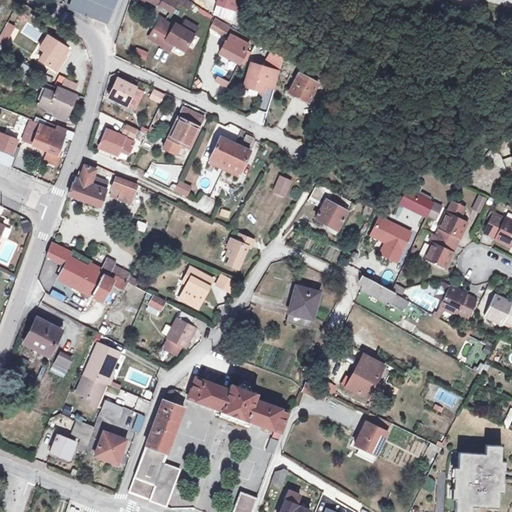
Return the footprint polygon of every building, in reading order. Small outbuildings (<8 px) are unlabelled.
[(72,0),(71,6),(78,8),(77,10),(107,22),(112,11),(115,4),(115,0),(72,0)] [(178,0),(148,0),(160,7),(161,6),(171,11),(172,12),(177,2),(178,0)] [(189,8),(192,3),(187,0),(178,0),(177,2),(189,8)] [(217,0),(216,5),(236,12),(239,0),(217,0)] [(25,12),(19,15),(23,21),(28,18),(25,12)] [(227,42),(226,42),(220,53),(239,64),(246,53),(245,52),(249,45),(231,35),(234,29),(216,18),(211,28),(229,38),(227,42)] [(163,45),(167,38),(159,33),(165,21),(161,19),(150,38),(155,40),(163,45)] [(185,51),(198,28),(186,21),(182,28),(176,24),(174,26),(165,21),(159,33),(167,38),(163,45),(163,46),(170,51),(174,45),(185,51)] [(8,24),(0,38),(8,41),(15,28),(8,24)] [(26,24),(21,36),(38,42),(42,30),(26,24)] [(234,29),(231,35),(249,45),(252,39),(240,32),(234,29)] [(48,36),(40,49),(45,52),(40,60),(58,71),(63,62),(60,60),(63,54),(67,48),(48,36)] [(149,53),(137,49),(134,55),(146,60),(149,53)] [(0,60),(34,79),(38,71),(2,52),(0,55),(0,60)] [(266,64),(282,66),(284,55),(268,52),(266,64)] [(274,90),(279,73),(250,65),(244,89),(264,93),(265,88),(274,90)] [(0,76),(6,79),(10,70),(0,66),(0,76)] [(316,77),(324,81),(327,76),(319,72),(316,77)] [(318,83),(298,73),(289,92),(309,102),(318,83)] [(334,94),(339,82),(327,76),(324,81),(321,88),(334,94)] [(118,78),(109,97),(127,106),(136,88),(118,78)] [(73,94),(77,85),(66,80),(62,89),(73,94)] [(73,94),(48,83),(45,89),(43,94),(42,95),(43,96),(40,104),(56,111),(54,115),(66,120),(68,115),(72,106),(75,108),(79,97),(73,94)] [(160,102),(163,95),(154,91),(151,98),(160,102)] [(196,116),(197,113),(184,107),(182,110),(196,116)] [(264,124),(266,114),(250,109),(248,120),(264,124)] [(190,148),(205,117),(197,113),(196,116),(182,110),(164,148),(176,154),(180,147),(181,144),(190,148)] [(26,142),(47,150),(56,126),(53,125),(46,122),(45,125),(31,120),(24,137),(28,138),(26,142)] [(142,140),(145,134),(126,125),(122,132),(138,140),(139,138),(142,140)] [(43,160),(57,165),(60,155),(58,154),(65,135),(65,134),(67,130),(56,126),(47,150),(43,160)] [(18,139),(19,134),(11,130),(9,135),(18,139)] [(134,141),(107,130),(99,147),(117,155),(121,147),(130,151),(134,141)] [(18,139),(9,135),(4,134),(0,131),(0,147),(12,153),(18,139)] [(225,166),(236,144),(221,137),(211,159),(209,162),(224,169),(225,166)] [(240,173),(250,151),(236,144),(225,166),(224,169),(239,176),(240,173)] [(89,189),(94,176),(96,170),(86,166),(84,173),(82,179),(78,178),(76,177),(74,183),(73,183),(69,195),(80,199),(84,188),(89,189)] [(101,206),(109,182),(94,176),(89,189),(84,188),(80,199),(83,200),(101,206)] [(123,185),(124,180),(117,177),(112,191),(113,191),(120,194),(124,185),(123,185)] [(275,191),(278,192),(284,179),(280,177),(275,191)] [(285,195),(291,182),(284,179),(278,192),(285,195)] [(138,185),(134,183),(124,180),(123,185),(124,185),(120,194),(118,198),(131,203),(136,190),(138,185)] [(192,187),(179,181),(175,190),(188,196),(192,187)] [(419,192),(422,187),(415,183),(411,189),(418,193),(419,192)] [(348,212),(353,203),(318,184),(310,197),(324,204),(322,207),(316,218),(325,223),(338,230),(348,212)] [(411,209),(418,194),(409,188),(401,203),(409,208),(411,209)] [(431,200),(432,198),(419,192),(418,193),(431,200)] [(426,217),(434,202),(418,194),(411,209),(426,217)] [(473,209),(479,212),(486,198),(480,195),(473,209)] [(322,207),(324,204),(310,197),(309,200),(322,207)] [(352,214),(356,206),(356,204),(353,203),(348,212),(352,214)] [(428,216),(435,219),(442,206),(435,203),(428,216)] [(447,212),(436,236),(456,245),(467,222),(459,217),(463,209),(452,203),(447,212)] [(363,212),(370,215),(373,209),(366,205),(363,212)] [(492,217),(484,233),(511,246),(511,221),(491,211),(489,215),(492,217)] [(356,214),(353,225),(363,228),(367,217),(356,214)] [(397,262),(411,232),(390,222),(380,217),(371,235),(382,240),(386,243),(383,249),(390,252),(388,257),(397,262)] [(30,220),(23,222),(26,231),(33,228),(30,220)] [(144,231),(147,224),(139,222),(136,229),(144,231)] [(336,234),(338,230),(325,223),(323,227),(336,234)] [(251,248),(254,241),(254,240),(248,238),(240,234),(237,241),(231,239),(227,247),(229,249),(226,255),(230,257),(227,264),(238,269),(248,247),(251,248)] [(445,269),(456,245),(436,236),(433,234),(430,241),(433,243),(425,260),(445,269)] [(91,262),(90,263),(72,253),(73,253),(52,242),(47,255),(65,265),(58,279),(91,296),(104,270),(102,268),(93,264),(91,262)] [(388,257),(390,252),(383,249),(380,254),(388,257)] [(114,266),(116,262),(107,258),(102,268),(104,270),(111,273),(114,266)] [(122,279),(126,273),(114,266),(111,273),(122,279)] [(180,299),(198,308),(213,280),(191,268),(187,276),(191,278),(187,286),(180,299)] [(127,282),(122,279),(111,273),(104,270),(91,296),(103,302),(109,289),(111,285),(121,290),(122,291),(127,282)] [(390,284),(395,273),(387,270),(383,281),(390,284)] [(230,292),(235,282),(221,275),(217,285),(230,292)] [(135,286),(138,281),(130,276),(130,277),(127,282),(135,286)] [(187,286),(191,278),(187,276),(183,283),(187,286)] [(400,296),(392,292),(366,278),(363,276),(360,281),(363,287),(362,289),(373,295),(377,298),(389,304),(390,302),(404,311),(406,306),(408,304),(410,305),(411,303),(400,296)] [(400,296),(404,289),(395,284),(392,292),(400,296)] [(118,294),(121,290),(111,285),(109,289),(118,294)] [(313,320),(320,292),(296,286),(291,304),(289,303),(287,313),(288,313),(313,320)] [(443,300),(449,286),(438,290),(436,295),(437,297),(443,300)] [(466,322),(477,300),(449,286),(443,300),(440,306),(445,309),(458,315),(457,317),(466,322)] [(160,311),(165,302),(154,296),(150,305),(160,311)] [(511,304),(511,303),(495,296),(485,315),(511,328),(511,307),(511,304)] [(425,316),(427,312),(411,303),(410,305),(408,304),(406,306),(414,311),(415,309),(425,316)] [(440,319),(445,309),(440,306),(435,316),(440,319)] [(310,329),(313,320),(288,313),(286,323),(310,329)] [(49,355),(61,332),(50,326),(38,319),(25,342),(49,355)] [(202,332),(207,324),(195,319),(191,326),(178,319),(173,328),(167,338),(168,339),(182,346),(186,348),(191,337),(196,329),(202,332)] [(466,333),(467,331),(454,324),(453,326),(466,333)] [(182,346),(168,339),(163,348),(177,355),(182,346)] [(493,349),(494,346),(485,340),(483,343),(493,349)] [(111,371),(119,352),(99,343),(85,374),(106,383),(111,371)] [(449,347),(442,344),(439,350),(445,353),(449,347)] [(487,361),(487,360),(491,353),(492,351),(484,346),(482,352),(485,354),(477,368),(475,366),(472,370),(480,374),(487,361)] [(342,383),(367,397),(383,368),(373,363),(374,360),(364,355),(351,378),(346,375),(342,383)] [(71,361),(60,356),(56,363),(67,369),(71,361)] [(471,369),(475,361),(469,358),(465,365),(471,369)] [(106,383),(109,384),(114,372),(111,371),(106,383)] [(98,402),(106,383),(85,374),(78,393),(87,397),(98,402)] [(252,392),(252,390),(251,386),(245,384),(242,386),(241,388),(232,385),(230,389),(196,377),(188,398),(228,413),(248,420),(276,431),(273,439),(271,438),(267,451),(274,454),(289,411),(255,398),(257,394),(252,392)] [(322,388),(328,390),(328,391),(332,392),(335,385),(331,384),(331,383),(325,380),(322,388)] [(307,383),(303,392),(324,401),(328,392),(307,383)] [(11,393),(4,391),(2,398),(8,401),(11,393)] [(96,406),(98,402),(87,397),(85,402),(96,406)] [(118,420),(123,407),(105,399),(101,412),(118,420)] [(163,400),(146,446),(147,446),(167,454),(184,408),(163,400)] [(441,414),(443,407),(435,404),(432,410),(441,414)] [(245,427),(248,420),(228,413),(226,420),(245,427)] [(376,455),(392,423),(370,413),(355,444),(376,455)] [(140,432),(146,416),(139,414),(135,428),(136,429),(136,431),(137,431),(140,432)] [(88,446),(95,427),(77,420),(71,436),(81,440),(79,443),(88,446)] [(118,462),(127,440),(104,431),(95,455),(105,459),(106,458),(118,462)] [(76,442),(58,434),(51,452),(69,460),(76,442)] [(439,453),(442,448),(431,442),(428,448),(439,453)] [(501,461),(502,446),(486,445),(485,454),(459,452),(458,468),(457,478),(457,488),(456,498),(455,511),(471,511),(472,506),(498,508),(499,492),(500,482),(500,472),(501,461)] [(171,494),(180,469),(164,463),(167,454),(147,446),(146,446),(145,450),(152,453),(142,480),(156,484),(157,485),(155,488),(171,494)] [(152,453),(145,450),(128,494),(166,507),(171,494),(155,488),(157,485),(156,484),(142,480),(152,453)] [(284,469),(275,472),(271,482),(281,486),(287,471),(284,469)] [(301,507),(296,505),(300,496),(289,491),(279,511),(309,511),(310,511),(307,509),(309,506),(303,503),(301,507)] [(233,511),(252,511),(257,498),(241,492),(233,511)]
